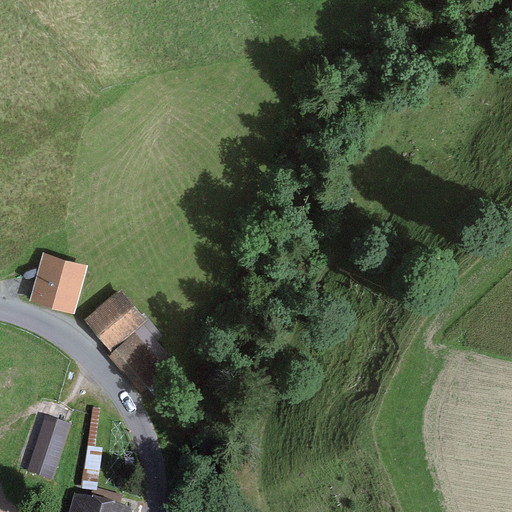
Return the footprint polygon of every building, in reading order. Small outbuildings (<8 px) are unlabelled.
[(43,296),(78,306),(89,266),(54,256),(43,296)] [(123,351),(155,322),(128,292),(96,321),(123,351)] [(149,384),(175,362),(148,331),(122,353),(149,384)] [(21,466),(52,478),(73,422),(42,410),(21,466)] [(83,511),(125,511),(86,503),(83,511)]
